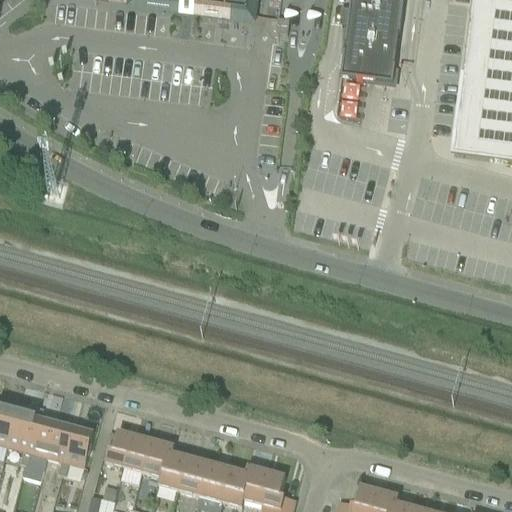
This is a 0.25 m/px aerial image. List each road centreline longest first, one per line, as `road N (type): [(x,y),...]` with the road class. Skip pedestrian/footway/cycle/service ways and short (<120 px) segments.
road 1 (unclassified): [(511,319),(164,216),(47,163),(0,132)]
road 2 (residential): [(326,453),(0,365)]
road 3 (residential): [(511,503),(326,453)]
